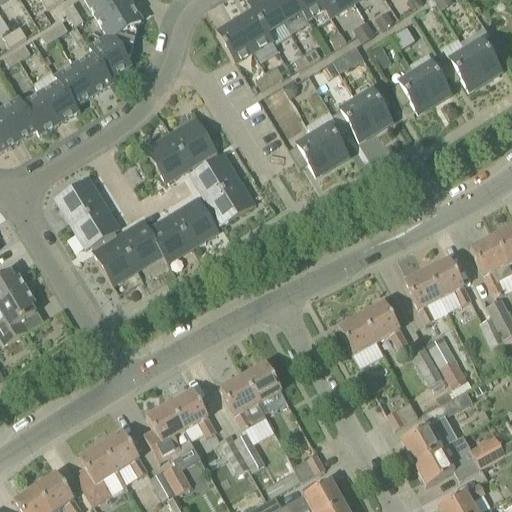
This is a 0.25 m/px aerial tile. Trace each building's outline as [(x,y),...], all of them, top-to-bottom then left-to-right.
[(56,9),(50,0),(45,0),(41,3),(48,14),(56,9)] [(62,0),(50,0),(56,9),(64,3),(62,0)] [(127,4),(124,0),(85,0),(84,1),(97,23),(127,4)] [(252,17),(266,38),(284,27),(266,0),(260,0),(247,9),(252,17)] [(266,0),(284,27),(301,16),(291,0),(266,0)] [(291,0),(301,16),(306,25),(324,14),(316,0),(291,0)] [(329,22),(353,7),(349,0),(316,0),(324,14),(329,22)] [(127,4),(97,23),(108,41),(133,47),(136,35),(133,30),(141,25),(127,4)] [(65,12),(70,22),(77,17),(72,8),(65,12)] [(83,26),(77,17),(70,22),(76,30),(83,26)] [(271,46),(266,38),(252,17),(235,27),(253,57),(271,46)] [(51,32),(57,42),(68,35),(62,26),(51,32)] [(235,69),(253,57),(235,27),(216,39),(235,69)] [(12,37),(18,47),(26,42),(20,32),(12,37)] [(57,42),(51,32),(40,38),(46,48),(57,42)] [(18,47),(12,37),(3,42),(10,52),(18,47)] [(340,38),(330,45),(335,53),(346,47),(340,38)] [(465,56),(484,86),(500,76),(492,63),(500,58),(489,40),(465,56)] [(90,53),(93,59),(108,83),(130,70),(125,62),(130,59),(133,47),(108,41),(90,53)] [(14,55),(20,65),(30,58),(24,49),(14,55)] [(358,51),(332,62),(337,75),(363,65),(358,51)] [(304,61),(310,70),(320,63),(315,54),(304,61)] [(9,71),(20,65),(14,55),(3,62),(9,71)] [(468,96),(484,86),(465,56),(442,70),(448,81),(452,88),(460,83),(468,96)] [(93,59),(74,70),(93,100),(112,88),(108,83),(93,59)] [(310,70),(304,61),(294,66),(300,76),(310,70)] [(439,64),(415,78),(433,109),(449,99),(441,86),(448,81),(442,70),(439,64)] [(73,112),(93,100),(74,70),(55,82),(58,88),(73,112)] [(266,78),(272,88),(282,81),(277,72),(266,78)] [(256,85),(261,94),(272,88),(266,78),(256,85)] [(417,119),(433,109),(415,78),(391,93),(402,110),(409,106),(417,119)] [(73,112),(58,88),(40,99),(58,128),(77,117),(73,112)] [(383,114),(390,109),(380,92),(356,106),(375,136),(391,127),(383,114)] [(39,140),(58,128),(40,99),(22,110),(37,134),(36,135),(39,140)] [(0,118),(17,146),(36,135),(37,134),(22,110),(19,104),(0,115),(0,118)] [(332,121),(335,127),(343,138),(351,133),(359,146),(375,136),(356,106),(332,121)] [(0,156),(17,146),(0,118),(0,156)] [(196,123),(171,139),(191,171),(216,156),(196,123)] [(343,138),(335,127),(312,141),(331,171),(347,162),(340,149),(348,144),(343,138)] [(191,171),(171,139),(145,154),(165,187),(191,171)] [(315,181),(331,171),(312,141),(288,155),(299,174),(308,168),(315,181)] [(222,159),(190,179),(205,204),(238,184),(222,159)] [(55,203),(70,228),(103,208),(87,183),(55,203)] [(238,184),(205,204),(221,230),(253,210),(238,184)] [(172,219),(192,252),(218,236),(198,204),(172,219)] [(118,234),(103,208),(70,228),(86,254),(118,234)] [(167,267),(192,252),(172,219),(148,235),(142,226),(162,259),(167,267)] [(137,274),(162,259),(142,226),(117,241),(137,274)] [(511,230),(493,241),(507,269),(511,266),(511,230)] [(137,274),(117,241),(92,257),(112,289),(137,274)] [(507,269),(493,241),(469,252),(495,303),(504,298),(498,285),(511,278),(507,269)] [(448,263),(426,275),(440,303),(454,296),(461,311),(470,306),(448,263)] [(0,310),(26,294),(18,280),(14,283),(9,275),(0,280),(0,310)] [(440,303),(426,275),(403,286),(425,329),(433,324),(430,317),(426,310),(440,303)] [(26,336),(20,326),(35,318),(31,310),(35,308),(26,294),(0,310),(0,319),(4,325),(0,327),(0,343),(4,350),(26,336)] [(486,313),(492,322),(504,345),(511,341),(511,324),(502,306),(486,313)] [(383,307),(361,319),(376,347),(390,339),(398,354),(407,349),(383,307)] [(376,347),(361,319),(337,333),(353,360),(376,347)] [(504,345),(492,322),(479,328),(491,352),(504,345)] [(427,351),(452,393),(456,399),(470,391),(443,343),(427,351)] [(447,393),(442,383),(425,352),(413,359),(429,390),(435,400),(447,393)] [(242,381),(260,412),(258,408),(281,395),(265,368),(242,381)] [(219,394),(243,435),(265,422),(260,412),(242,381),(219,394)] [(478,400),(488,394),(484,387),(474,393),(478,400)] [(169,408),(191,447),(203,439),(205,442),(215,437),(192,395),(169,408)] [(436,412),(442,423),(470,407),(464,396),(436,412)] [(191,447),(169,408),(145,422),(153,435),(143,441),(160,470),(169,463),(171,462),(173,466),(195,454),(191,447)] [(416,423),(407,409),(386,420),(395,435),(416,423)] [(400,446),(413,469),(441,454),(433,440),(447,432),(441,423),(400,446)] [(121,436),(100,449),(117,476),(129,469),(138,483),(147,477),(121,436)] [(234,445),(249,473),(251,477),(264,470),(246,438),(234,445)] [(249,473),(234,445),(231,441),(219,448),(237,480),(249,473)] [(462,442),(441,454),(413,469),(426,491),(475,465),(479,474),(511,455),(511,444),(500,452),(494,441),(470,455),(462,442)] [(93,511),(126,491),(117,476),(100,449),(78,463),(84,473),(73,480),(92,511),(93,511)] [(287,462),(293,472),(302,487),(325,474),(316,459),(310,449),(287,462)] [(176,500),(190,492),(177,470),(163,477),(176,500)] [(161,477),(150,483),(162,505),(173,498),(161,477)] [(78,511),(56,478),(35,491),(49,511),(61,511),(65,510),(66,511),(78,511)] [(305,511),(307,511),(335,511),(343,508),(330,484),(288,508),(290,511),(305,511)] [(437,511),(473,511),(470,506),(485,498),(479,488),(437,511)] [(49,511),(35,491),(13,506),(17,511),(49,511)] [(280,511),(275,502),(257,511),(280,511)]
